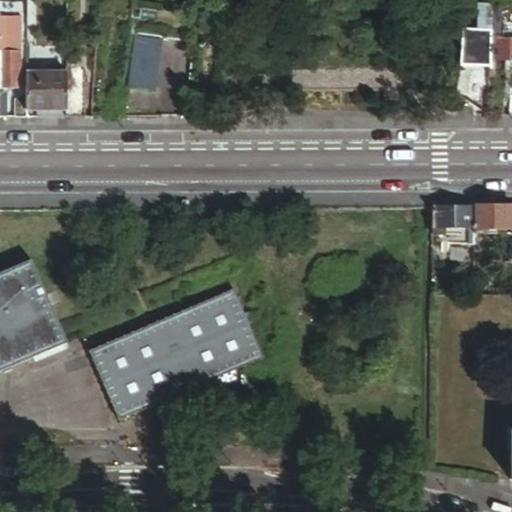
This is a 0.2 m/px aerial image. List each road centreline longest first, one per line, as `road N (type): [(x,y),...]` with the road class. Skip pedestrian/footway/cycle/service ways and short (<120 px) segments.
road 1 (secondary): [(0,165),(511,163)]
road 2 (residential): [(0,495),(282,496),(375,511)]
